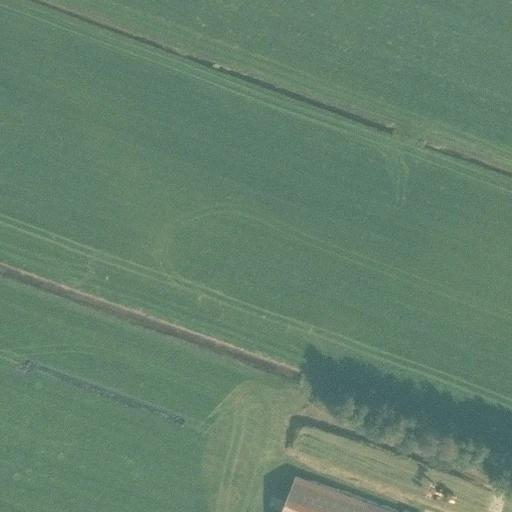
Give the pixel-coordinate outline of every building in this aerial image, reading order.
[(344,457),(350,439),(312,425),(299,462),(326,471),(332,453),(344,457)] [(449,477),(368,443),(359,465),(400,482),(402,478),(441,494),(449,477)] [(392,511),(294,477),(280,511),(408,511),(406,511),(405,511),(392,511)] [(435,509),(439,498),(413,489),(409,500),(435,509)] [(464,490),(459,502),(471,508),(477,495),(464,490)]
